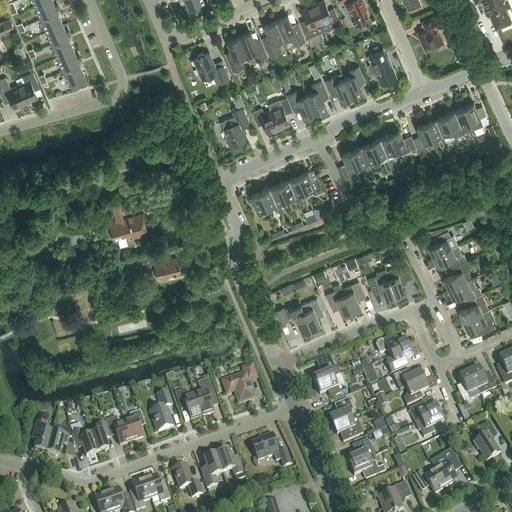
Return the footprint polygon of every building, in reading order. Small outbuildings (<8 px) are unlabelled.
[(58,12),(52,0),(50,0),(36,6),(41,19),(58,12)] [(205,3),(203,0),(184,0),(189,10),(189,9),(192,17),(207,10),(204,3),(205,3)] [(321,24),(324,31),(335,26),(334,24),(339,22),(333,8),(328,10),(324,0),(313,5),(321,24)] [(338,0),(340,2),(344,1),(354,25),(369,19),(363,5),(365,4),(362,0),(352,0),(351,0),(338,0)] [(403,0),(408,11),(419,6),(416,0),(403,0)] [(475,0),(476,2),(481,0),(482,0),(483,1),(485,0),(496,28),(511,22),(506,8),(509,7),(506,0),(475,0)] [(19,11),(14,1),(9,3),(13,14),(19,11)] [(307,38),(318,34),(324,31),(321,24),(313,5),(302,10),(306,19),(300,22),(307,38)] [(41,19),(47,32),(63,25),(58,12),(41,19)] [(427,20),(430,27),(417,32),(425,51),(443,43),(437,29),(444,26),(440,15),(427,20)] [(288,16),(276,21),(284,39),(288,37),(292,46),(304,41),(299,28),(294,30),(288,16)] [(10,19),(0,22),(0,34),(14,29),(10,19)] [(276,21),(264,26),(270,40),(264,43),(269,56),(279,52),(275,43),(284,39),(276,21)] [(68,37),(63,25),(47,32),(52,44),(68,37)] [(250,32),(239,37),(246,55),(253,53),(256,61),(267,56),(261,42),(255,44),(250,32)] [(52,44),(58,57),(74,50),(68,37),(52,44)] [(240,58),(246,55),(239,37),(227,42),(232,53),(225,56),(232,71),(243,66),(240,58)] [(20,46),(14,49),(18,59),(25,56),(20,46)] [(58,57),(63,70),(80,64),(74,50),(58,57)] [(370,64),(368,65),(372,75),(376,73),(381,85),(396,78),(387,56),(383,58),(380,51),(367,57),(370,64)] [(197,56),(198,57),(194,59),(198,67),(197,68),(202,79),(212,75),(216,84),(229,78),(223,65),(216,68),(213,61),(211,61),(208,53),(204,54),(204,53),(202,52),(198,54),(197,56)] [(85,76),(80,64),(63,70),(69,83),(73,90),(88,84),(84,77),(85,76)] [(350,76),(344,79),(352,97),(363,92),(358,81),(363,78),(358,66),(348,71),(350,76)] [(41,80),(47,78),(56,74),(55,70),(40,76),(41,80)] [(25,82),(18,85),(26,103),(38,98),(33,87),(38,84),(33,72),(22,76),(25,82)] [(277,76),(271,78),(277,92),(283,89),(277,76)] [(341,102),(352,97),(344,79),(338,81),(335,76),(325,80),(330,92),(336,90),(341,102)] [(0,79),(0,93),(3,100),(9,97),(14,108),(26,103),(18,85),(11,88),(6,77),(0,79)] [(307,94),(315,113),(326,108),(321,96),(327,94),(321,80),(310,85),(313,92),(307,94)] [(289,84),(282,87),(285,92),(291,90),(289,84)] [(304,118),(315,113),(307,94),(301,97),(298,90),(287,95),(293,108),(298,106),(304,118)] [(270,110),(278,129),(289,124),(284,112),(292,109),(287,97),(275,102),(277,107),(270,110)] [(471,123),(474,129),(483,125),(474,103),(464,107),(471,123)] [(464,107),(454,111),(464,133),(474,129),(471,123),(464,107)] [(234,116),(222,122),(225,129),(223,129),(227,137),(226,138),(230,147),(248,139),(242,127),(248,124),(241,108),(233,112),(234,116)] [(267,133),(278,129),(270,110),(264,113),(262,108),(252,112),(257,124),(262,121),(267,133)] [(454,137),(464,133),(454,111),(445,115),(454,137)] [(445,115),(435,119),(442,135),(445,141),(454,137),(445,115)] [(435,119),(426,123),(433,139),(442,135),(435,119)] [(426,123),(416,127),(420,136),(413,139),(416,147),(417,150),(425,147),(425,145),(428,144),(427,141),(433,139),(426,123)] [(411,136),(403,139),(399,130),(389,134),(396,150),(398,154),(416,147),(413,139),(411,136)] [(488,144),(483,133),(477,136),(484,153),(486,153),(501,148),(499,141),(488,144)] [(389,134),(380,138),(387,154),(396,150),(389,134)] [(377,158),(387,154),(380,138),(370,142),(377,158)] [(370,142),(361,146),(368,162),(377,158),(370,142)] [(358,166),(364,164),(367,170),(370,168),(368,162),(361,146),(351,150),(358,166)] [(483,153),(480,146),(473,149),(477,156),(483,153)] [(351,150),(342,155),(346,164),(340,166),(345,180),(355,175),(353,169),(358,166),(351,150)] [(132,169),(128,154),(115,158),(119,172),(132,169)] [(308,171),(298,175),(305,191),(313,188),(315,193),(317,194),(324,191),(318,178),(312,180),(308,171)] [(299,194),(305,191),(298,175),(288,179),(295,196),(298,201),(302,200),(299,194)] [(288,179),(279,183),(286,200),(295,196),(288,179)] [(287,203),(286,200),(279,183),(270,187),(279,209),(283,207),(282,205),(287,203)] [(270,187),(260,191),(267,208),(272,205),(275,211),(279,209),(270,187)] [(250,196),(257,212),(267,208),(260,191),(250,196)] [(164,195),(143,200),(148,215),(168,210),(164,195)] [(141,214),(125,219),(120,204),(112,207),(117,221),(109,223),(113,239),(132,234),(133,238),(148,234),(141,214)] [(326,216),(325,214),(326,214),(325,210),(324,211),(322,208),(319,210),(318,209),(314,208),(314,212),(313,212),(314,214),(317,220),(326,216)] [(317,220),(314,214),(305,218),(307,224),(317,220)] [(439,242),(428,247),(432,257),(458,245),(454,235),(450,236),(448,231),(436,236),(439,242)] [(153,248),(150,240),(142,243),(145,251),(153,248)] [(448,262),(451,268),(467,261),(464,254),(463,254),(458,245),(432,257),(437,267),(448,262)] [(165,253),(137,260),(139,269),(147,267),(147,266),(154,264),(158,281),(169,279),(168,275),(181,272),(177,257),(167,260),(165,253)] [(362,256),(357,258),(359,264),(365,262),(362,256)] [(354,259),(346,263),(348,268),(357,265),(354,259)] [(470,267),(467,261),(451,268),(454,274),(443,280),(448,290),(472,278),(467,268),(470,267)] [(407,281),(402,267),(387,272),(395,297),(405,294),(401,283),(407,281)] [(372,292),(382,289),(386,301),(395,297),(387,272),(386,269),(376,272),(377,275),(368,279),(372,292)] [(448,290),(452,300),(464,294),(467,301),(482,293),(478,286),(476,287),(472,278),(448,290)] [(300,280),(293,284),(295,289),(303,286),(300,280)] [(343,282),(339,283),(352,313),(361,309),(356,297),(364,294),(359,281),(346,287),(343,282)] [(343,317),(352,313),(339,283),(332,286),(334,291),(326,295),(332,308),(338,305),(343,317)] [(458,312),(463,322),(489,310),(486,303),(487,303),(482,293),(467,301),(470,307),(458,312)] [(317,299),(301,305),(311,330),(320,326),(316,315),(323,312),(317,299)] [(302,334),(311,330),(301,305),(290,310),(289,306),(284,309),(283,307),(276,310),(281,323),(289,320),(288,319),(294,316),(302,334)] [(490,310),(489,310),(463,322),(468,332),(479,327),(482,334),(495,328),(491,319),(494,318),(490,310)] [(389,352),(391,356),(409,348),(404,338),(397,342),(394,335),(382,341),(382,340),(377,342),(376,345),(379,353),(381,354),(386,351),(389,352)] [(413,356),(409,348),(391,356),(392,360),(386,362),(392,373),(407,366),(404,360),(413,356)] [(511,374),(511,373),(511,360),(508,353),(498,357),(504,369),(498,371),(504,384),(511,380),(511,374)] [(365,355),(359,358),(361,362),(360,363),(363,369),(371,365),(368,359),(367,359),(365,355)] [(358,360),(351,363),(353,369),(360,366),(358,360)] [(312,376),(316,386),(334,378),(340,375),(336,366),(334,367),(332,362),(320,367),(323,372),(312,376)] [(230,379),(230,381),(223,383),(227,394),(234,391),(239,403),(255,397),(249,381),(256,379),(251,366),(243,369),(245,374),(230,379)] [(377,382),(371,366),(363,369),(370,385),(377,382)] [(479,367),(468,371),(480,396),(496,388),(490,375),(484,378),(479,367)] [(404,385),(406,389),(424,380),(420,371),(409,376),(406,371),(393,377),(398,388),(404,385)] [(464,403),(480,396),(468,371),(458,376),(464,387),(458,390),(464,403)] [(331,390),(333,397),(347,391),(342,379),(336,382),(334,378),(316,386),(319,395),(331,390)] [(194,395),(202,416),(213,412),(209,401),(216,399),(209,379),(198,383),(201,393),(194,395)] [(424,380),(406,389),(408,393),(404,399),(407,406),(422,399),(420,393),(428,389),(424,380)] [(191,420),(202,416),(194,395),(188,397),(185,390),(175,394),(181,411),(187,409),(191,420)] [(157,395),(161,407),(150,411),(158,432),(173,427),(166,408),(172,405),(167,391),(157,395)] [(375,396),(377,402),(385,399),(383,393),(375,396)] [(329,417),(333,426),(351,419),(349,414),(351,413),(353,409),(349,399),(334,405),(337,413),(329,417)] [(388,404),(385,399),(377,402),(380,408),(388,404)] [(504,399),(499,402),(501,407),(507,405),(504,399)] [(375,401),(367,404),(369,410),(377,407),(375,401)] [(424,409),(421,403),(408,410),(415,424),(421,421),(424,428),(420,430),(423,438),(435,432),(432,427),(444,422),(435,404),(424,409)] [(124,422),(131,442),(143,437),(139,428),(145,426),(140,411),(130,415),(132,420),(124,422)] [(351,419),(333,426),(337,435),(346,431),(349,439),(363,434),(356,417),(351,419)] [(120,446),(131,442),(124,422),(119,425),(117,419),(106,423),(106,425),(111,438),(117,436),(120,446)] [(47,453),(52,432),(46,431),(47,425),(36,422),(32,435),(38,437),(35,450),(47,453)] [(481,438),(473,443),(478,451),(479,450),(487,462),(500,454),(489,436),(495,432),(488,422),(476,430),(481,438)] [(97,435),(91,437),(97,454),(109,450),(105,440),(111,438),(106,425),(95,429),(97,435)] [(397,425),(388,429),(391,435),(400,431),(397,425)] [(73,446),(71,436),(70,430),(54,426),(52,432),(47,453),(59,456),(62,443),(73,446)] [(386,429),(380,432),(383,438),(389,435),(386,429)] [(71,436),(73,446),(73,448),(82,446),(86,457),(97,454),(91,437),(86,439),(83,431),(71,436)] [(263,437),(264,439),(252,444),(257,460),(273,454),(276,462),(281,460),(283,467),(291,465),(285,450),(278,452),(272,434),(263,437)] [(451,446),(446,435),(442,438),(442,439),(438,441),(442,449),(446,446),(447,448),(451,446)] [(346,457),(350,467),(369,459),(368,459),(375,456),(367,439),(354,445),(358,453),(346,457)] [(228,450),(216,454),(223,474),(232,470),(236,481),(245,478),(239,459),(232,461),(228,450)] [(215,476),(223,474),(216,454),(204,459),(208,472),(202,474),(207,488),(218,485),(215,476)] [(435,470),(446,487),(457,480),(448,467),(454,463),(448,454),(440,460),(443,465),(435,470)] [(370,463),(369,459),(350,467),(354,476),(363,472),(366,480),(386,472),(383,466),(378,469),(375,462),(370,463)] [(188,487),(192,498),(203,494),(199,482),(193,484),(186,465),(172,470),(179,490),(188,487)] [(407,476),(404,468),(397,471),(400,479),(407,476)] [(435,494),(446,487),(435,470),(424,477),(421,472),(412,477),(420,490),(429,484),(435,494)] [(156,476),(144,480),(151,499),(158,496),(160,502),(170,499),(166,486),(160,488),(156,476)] [(143,502),(151,499),(144,480),(132,484),(135,492),(134,494),(130,496),(136,511),(145,508),(143,502)] [(393,488),(394,490),(377,497),(383,511),(392,511),(393,511),(397,511),(403,510),(400,502),(411,497),(405,483),(393,488)] [(119,489),(107,493),(113,511),(114,511),(121,510),(122,511),(134,511),(130,499),(123,501),(119,489)] [(113,511),(107,493),(94,498),(99,511),(113,511)] [(279,511),(276,501),(263,505),(265,511),(279,511)]
